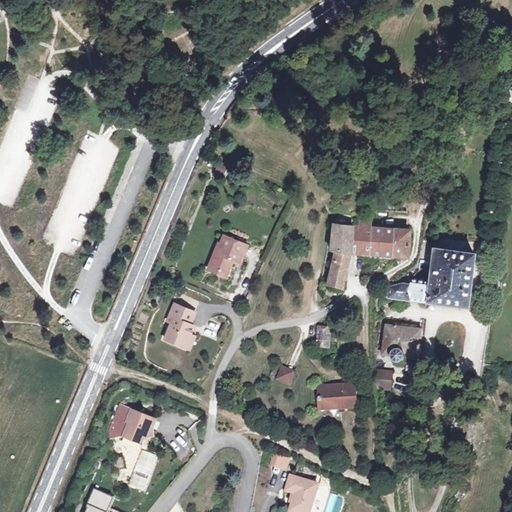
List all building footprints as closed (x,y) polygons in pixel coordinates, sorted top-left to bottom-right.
[(214,171),(223,175),(226,167),(218,164),(214,171)] [(410,254),(409,229),(371,226),(371,217),(355,215),(354,223),(333,222),(333,236),(331,248),(335,250),(328,282),(342,286),(344,273),(365,274),(369,253),(409,256),(410,254)] [(218,241),(208,261),(217,267),(217,268),(218,269),(219,270),(220,271),(221,272),(222,272),(224,272),(225,271),(226,271),(226,270),(227,269),(227,268),(227,266),(231,256),(241,260),(248,244),(226,232),(222,242),(218,241)] [(416,259),(415,261),(430,263),(427,280),(411,278),(409,286),(403,284),(388,286),(387,297),(467,308),(473,253),(420,245),(418,256),(416,259)] [(166,336),(184,346),(190,333),(196,323),(192,321),(197,310),(178,301),(169,319),(173,321),(166,336)] [(419,358),(422,329),(388,325),(389,331),(386,354),(392,355),(392,357),(393,359),(394,360),(395,362),(396,362),(397,363),(399,363),(400,363),(402,363),(404,362),(405,361),(406,360),(407,359),(407,357),(419,358)] [(319,326),(317,348),(330,349),(332,327),(319,326)] [(190,333),(184,346),(189,349),(196,336),(190,333)] [(289,384),(295,371),(282,365),(276,377),(289,384)] [(376,378),(394,380),(395,372),(377,370),(376,378)] [(394,389),(394,380),(376,378),(375,388),(394,389)] [(359,387),(319,386),(320,410),(322,411),(323,411),(325,410),(325,408),(325,406),(359,407),(359,387)] [(114,425),(113,433),(123,430),(127,418),(125,415),(129,406),(117,400),(110,417),(115,420),(114,425)] [(127,418),(123,430),(140,437),(143,432),(151,429),(150,421),(152,415),(129,406),(125,415),(127,418)] [(282,463),(286,454),(275,449),(271,458),(282,463)] [(309,511),(318,484),(309,481),(311,477),(292,470),(288,482),(295,485),(291,495),(294,496),(291,505),(309,511)] [(104,511),(111,497),(94,490),(86,507),(89,508),(87,511),(104,511)]
